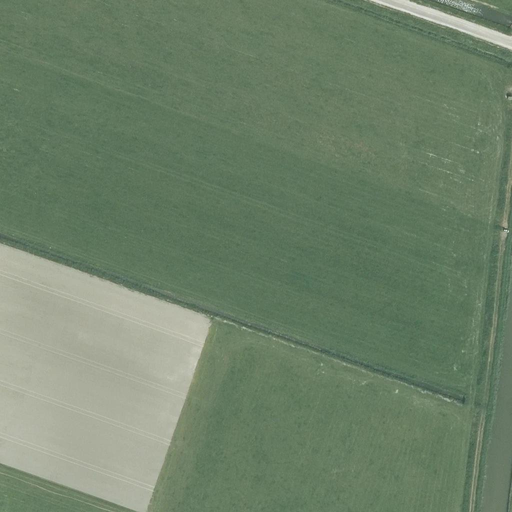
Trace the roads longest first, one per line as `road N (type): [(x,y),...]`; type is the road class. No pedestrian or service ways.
road 1 (track): [(511,192),(475,511)]
road 2 (unclassified): [(511,44),(379,0)]
